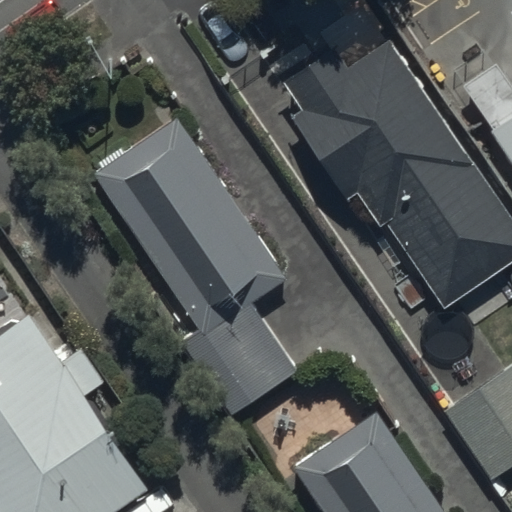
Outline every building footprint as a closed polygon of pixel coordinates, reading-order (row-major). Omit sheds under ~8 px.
[(303,109),(290,118),(347,200),(355,195),(378,229),(386,224),(444,309),(511,262),(511,220),(389,42),(347,71),(332,49),(285,82),(303,109)] [(511,58),(471,86),(511,145),(511,58)] [(286,282),(175,118),(93,174),(198,329),(178,343),(230,419),(297,373),(252,306),(286,282)] [(0,511),(117,511),(149,491),(85,397),(105,384),(79,347),(60,360),(25,309),(0,326),(0,511)] [(511,364),(442,412),(490,482),(511,467),(511,364)] [(442,511),(375,413),(291,470),(319,511),(442,511)]
